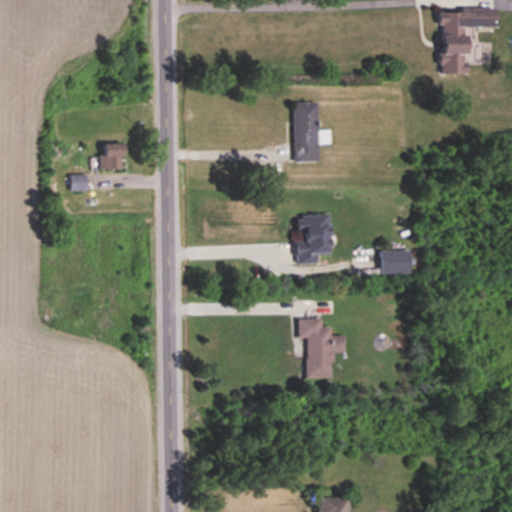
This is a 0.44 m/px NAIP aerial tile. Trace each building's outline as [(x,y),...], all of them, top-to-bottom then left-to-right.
[(494,29),(494,10),(438,11),(439,76),(466,75),(466,29),(494,29)] [(293,162),(317,162),(317,102),(293,102),(293,162)] [(123,144),(104,144),(104,155),(98,155),(98,170),(123,170),(123,144)] [(70,175),(70,189),(85,189),(85,175),(70,175)] [(318,265),(318,255),(329,255),(328,215),(295,216),(296,265),(318,265)] [(409,273),(409,250),(379,250),(379,273),(409,273)] [(306,339),(306,378),(331,378),(331,352),(343,352),(343,336),(329,336),(329,327),(320,327),(320,319),(297,319),(297,339),(306,339)] [(346,511),(347,497),(317,497),(316,511),(346,511)]
